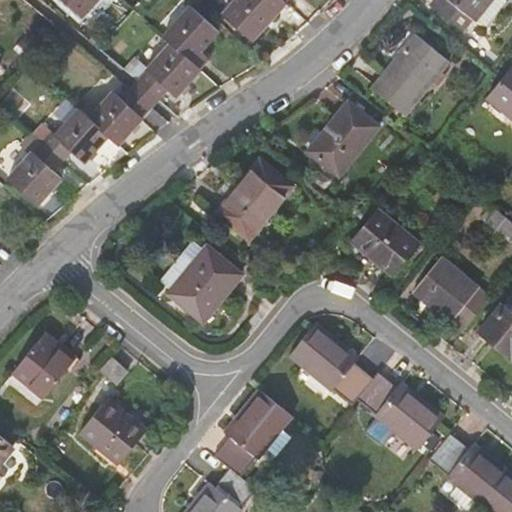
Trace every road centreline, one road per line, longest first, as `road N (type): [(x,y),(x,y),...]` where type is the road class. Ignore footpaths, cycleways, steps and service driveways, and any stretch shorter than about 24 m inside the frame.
road 1 (residential): [(374,0),(285,81),(108,205),(48,260)]
road 2 (residential): [(511,435),(351,304),(323,298),(294,302),(214,398)]
road 3 (residential): [(48,260),(214,398)]
road 4 (residential): [(214,398),(138,511)]
